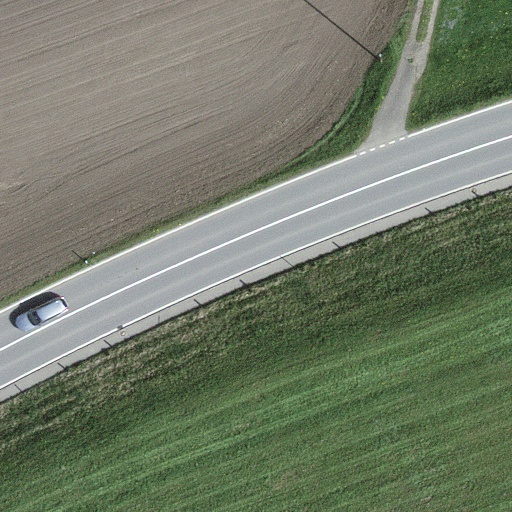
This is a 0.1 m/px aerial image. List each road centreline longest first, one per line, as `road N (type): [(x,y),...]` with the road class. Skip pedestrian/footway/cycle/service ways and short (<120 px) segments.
road 1 (secondary): [(0,349),(375,183),(511,139)]
road 2 (track): [(375,183),(428,0)]
